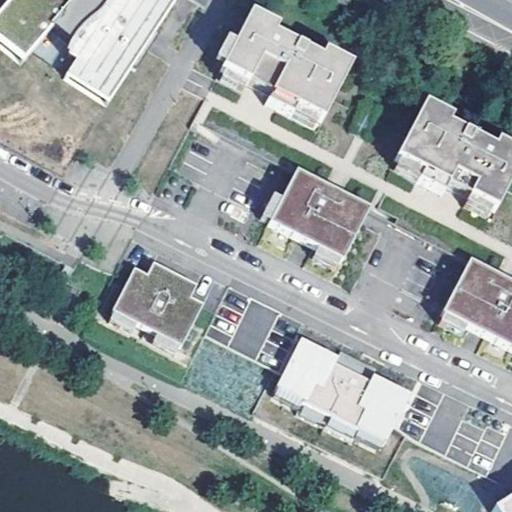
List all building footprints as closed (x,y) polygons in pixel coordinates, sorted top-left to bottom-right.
[(174,0),(12,0),(1,12),(36,44),(52,22),(70,38),(64,48),(76,58),(79,54),(121,81),(148,41),(174,0)] [(36,44),(1,12),(0,13),(0,36),(25,60),(36,44)] [(289,121),(293,113),(315,124),(319,126),(349,69),(323,54),(319,60),(272,36),(275,31),(248,17),(218,74),(223,76),(245,88),(267,99),(263,108),(268,110),(289,121)] [(110,99),(121,81),(79,54),(76,58),(68,71),(110,99)] [(219,84),(241,96),(245,88),(223,76),(219,84)] [(440,199),(444,192),(466,203),(488,215),(492,217),(511,177),(511,154),(496,145),(493,152),(446,127),(450,121),(422,106),(393,164),(396,166),(419,178),(414,186),(434,196),(440,199)] [(289,121),(311,132),(315,124),(293,113),(289,121)] [(392,173),(414,186),(419,178),(396,166),(392,173)] [(337,266),(339,267),(367,213),(294,175),(266,229),(268,230),(290,240),(297,244),(337,266)] [(462,211),(484,223),(488,215),(466,203),(462,211)] [(264,238),(287,248),(290,240),(268,230),(264,238)] [(311,262),(333,273),(337,266),(316,254),(311,262)] [(511,289),(466,266),(439,319),(441,320),(463,331),(477,338),(511,356),(511,289)] [(109,315),(111,316),(134,328),(154,339),(177,351),(179,352),(181,346),(201,310),(188,303),(194,290),(170,277),(151,268),(145,278),(144,280),(131,273),(109,315)] [(107,325),(129,336),(134,328),(111,316),(107,325)] [(441,320),(437,328),(459,339),(463,331),(441,320)] [(150,348),(172,359),(177,351),(154,339),(150,348)] [(352,435),(379,449),(403,403),(366,384),(363,390),(350,384),(348,388),(327,377),(334,364),(298,345),(272,393),(299,407),(293,418),(346,446),(352,435)] [(354,375),(334,364),(327,377),(348,388),(350,384),(354,375)] [(511,511),(511,500),(493,511),(511,511)]
